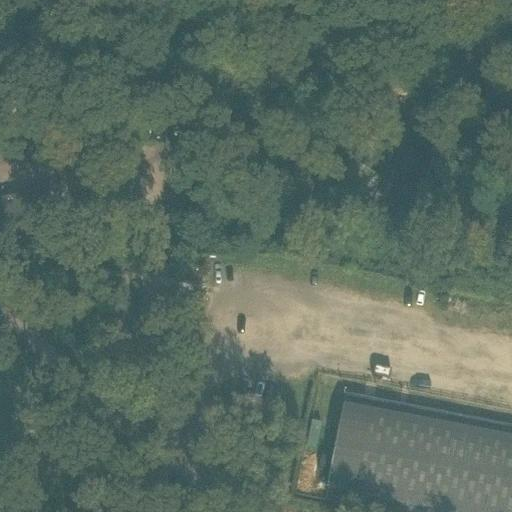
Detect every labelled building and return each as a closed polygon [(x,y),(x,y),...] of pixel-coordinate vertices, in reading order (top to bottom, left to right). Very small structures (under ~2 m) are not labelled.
[(327,67),(318,58),(296,82),(305,91),(327,67)] [(283,129),(300,112),(283,96),(266,113),(283,129)] [(311,162),(300,169),(310,184),(321,177),(311,162)] [(375,196),(382,183),(377,181),(378,179),(347,164),(325,207),(356,223),(371,194),(375,196)] [(48,192),(0,201),(0,228),(53,218),(48,192)] [(89,197),(73,200),(75,213),(91,210),(89,197)] [(511,511),(511,428),(346,397),(327,491),(434,511),(511,511)]
